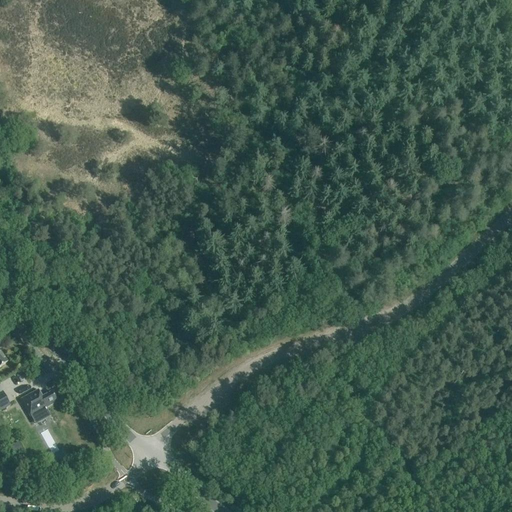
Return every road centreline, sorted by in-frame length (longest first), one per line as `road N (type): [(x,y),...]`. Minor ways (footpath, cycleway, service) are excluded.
road 1 (unclassified): [(150,456),(231,380),(408,306),(511,217)]
road 2 (primary): [(150,456),(111,419),(0,273)]
road 3 (unclassified): [(0,500),(75,506),(107,493),(150,456)]
